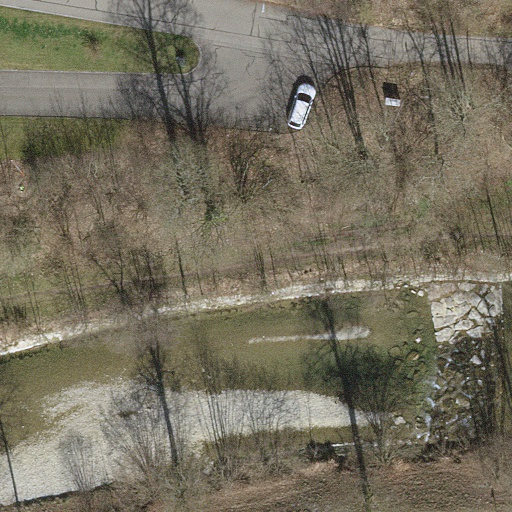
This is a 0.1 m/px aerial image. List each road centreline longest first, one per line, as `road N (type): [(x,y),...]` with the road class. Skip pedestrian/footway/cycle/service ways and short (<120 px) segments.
road 1 (residential): [(511,51),(284,32),(89,0)]
road 2 (track): [(96,275),(511,236)]
